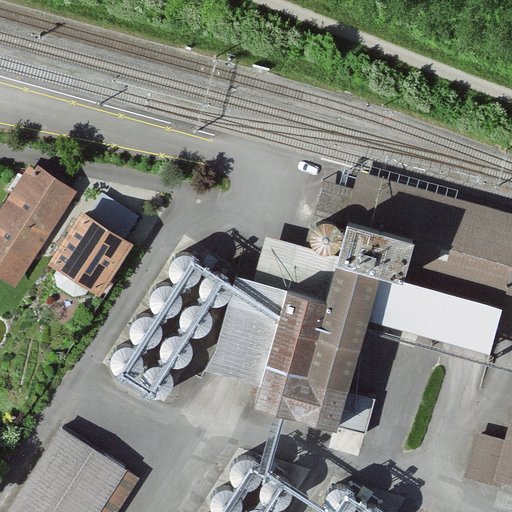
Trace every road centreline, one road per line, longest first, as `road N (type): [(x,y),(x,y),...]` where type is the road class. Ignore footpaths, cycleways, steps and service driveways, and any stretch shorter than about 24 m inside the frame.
road 1 (residential): [(0,153),(176,186),(255,221)]
road 2 (residential): [(511,96),(268,0)]
